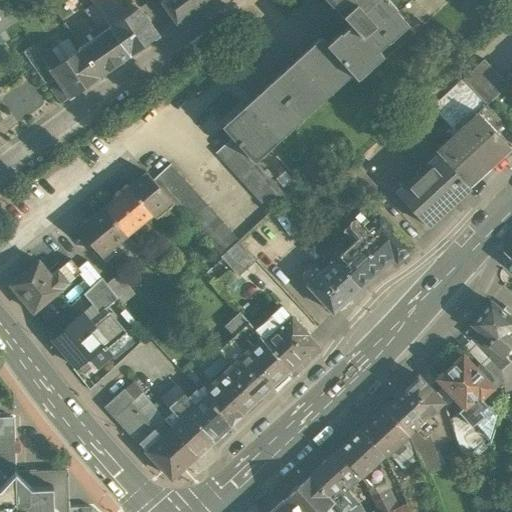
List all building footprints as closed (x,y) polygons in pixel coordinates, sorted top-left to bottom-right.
[(3,0),(0,2),(0,33),(18,22),(3,0)] [(165,0),(163,2),(177,22),(191,11),(204,0),(165,0)] [(328,0),(332,4),(334,3),(353,23),(341,34),(340,32),(328,43),(354,72),(358,77),(382,56),(377,50),(388,39),(389,40),(408,24),(386,0),(328,0)] [(157,36),(134,3),(127,9),(130,14),(111,27),(130,55),(157,36)] [(111,27),(95,5),(85,12),(97,29),(100,28),(103,33),(111,27)] [(111,27),(103,33),(100,28),(97,29),(90,34),(94,40),(82,48),(101,76),(130,55),(111,27)] [(322,37),(223,126),(233,138),(255,162),(354,72),(328,43),(322,37)] [(82,48),(61,63),(57,58),(48,65),(55,76),(70,97),(101,76),(82,48)] [(508,87),(483,60),(462,79),(486,105),(487,106),(508,87)] [(55,76),(45,83),(61,104),(70,97),(55,76)] [(486,105),(462,79),(432,108),(456,134),(477,114),(478,114),(486,105)] [(487,106),(486,105),(478,114),(495,132),(504,124),(487,106)] [(495,132),(478,114),(477,114),(456,134),(436,152),(439,155),(467,185),(508,146),(495,132)] [(412,126),(395,141),(412,160),(414,158),(424,169),(439,155),(436,152),(412,126)] [(255,162),(233,138),(216,153),(270,213),(287,197),(255,162)] [(424,169),(397,194),(428,227),(469,188),(467,185),(439,155),(424,169)] [(239,242),(170,164),(153,180),(174,204),(222,257),(239,242)] [(153,180),(145,172),(128,187),(138,199),(139,198),(152,214),(158,209),(162,214),(174,204),(153,180)] [(126,184),(115,193),(117,196),(102,208),(125,236),(152,214),(139,198),(138,199),(128,187),(126,184)] [(102,208),(77,228),(104,262),(116,252),(112,247),(125,236),(102,208)] [(413,247),(378,210),(362,224),(360,221),(357,219),(354,218),(351,219),(349,221),(348,223),(349,226),(349,228),(358,238),(349,246),(343,240),(326,253),(333,261),(360,288),(392,258),(397,263),(413,247)] [(69,260),(50,275),(38,262),(9,285),(32,313),(61,289),(60,288),(77,274),(79,273),(76,269),(69,260)] [(101,277),(87,260),(76,269),(79,273),(77,274),(91,287),(101,277)] [(333,261),(306,285),(333,313),(360,288),(333,261)] [(91,287),(83,294),(99,313),(118,298),(101,277),(91,287)] [(490,302),(472,324),(481,332),(492,341),(498,345),(504,337),(511,327),(511,319),(511,317),(511,312),(506,308),(503,312),(490,302)] [(289,317),(281,307),(255,330),(255,331),(289,368),(315,345),(305,334),(306,333),(291,316),(289,317)] [(126,333),(108,311),(92,326),(94,329),(90,333),(102,347),(101,347),(105,351),(106,350),(126,333)] [(92,326),(82,314),(51,340),(76,369),(89,358),(101,347),(102,347),(90,333),(94,329),(92,326)] [(240,314),(228,325),(236,334),(248,323),(240,314)] [(255,330),(248,323),(236,334),(217,351),(231,366),(201,393),(229,423),(289,368),(255,331),(255,330)] [(471,324),(465,332),(472,339),(474,341),(481,332),(472,324),(471,324)] [(511,342),(504,337),(498,345),(492,341),(489,345),(511,362),(511,360),(511,342)] [(474,341),(472,339),(463,346),(480,365),(480,364),(481,365),(489,357),(474,341)] [(101,347),(89,358),(97,367),(110,355),(106,350),(105,351),(101,347)] [(475,369),(463,357),(445,372),(442,372),(440,373),(438,374),(437,377),(437,379),(437,381),(439,383),(441,385),(443,385),(464,407),(465,408),(470,403),(478,411),(479,410),(486,403),(482,398),(493,387),(488,381),(493,377),(481,365),(480,364),(480,365),(475,369)] [(501,370),(489,357),(481,365),(493,377),(488,381),(493,387),(504,385),(501,370)] [(418,376),(384,407),(409,434),(417,426),(424,433),(425,432),(435,422),(429,416),(444,402),(418,376)] [(137,386),(130,391),(135,398),(142,393),(137,386)] [(199,391),(190,400),(183,392),(175,400),(212,439),(229,423),(201,393),(199,391)] [(212,439),(175,400),(168,406),(175,414),(166,422),(170,428),(195,454),(212,439)] [(162,436),(130,402),(114,417),(167,474),(173,474),(195,454),(170,428),(162,436)] [(495,411),(487,402),(486,403),(479,410),(483,414),(475,422),(489,436),(495,411)] [(470,403),(465,408),(464,407),(458,412),(459,412),(471,425),(474,423),(475,422),(483,414),(479,410),(478,411),(470,403)] [(384,407),(360,430),(384,457),(393,449),(398,454),(405,447),(400,442),(408,435),(409,434),(384,407)] [(459,412),(450,420),(461,455),(462,455),(485,435),(474,423),(471,425),(459,412)] [(0,417),(0,486),(8,487),(10,487),(15,487),(14,471),(16,471),(15,454),(19,453),(20,451),(20,442),(18,441),(14,441),(14,418),(0,417)] [(424,433),(417,426),(409,434),(408,435),(416,454),(423,473),(424,475),(439,469),(425,432),(424,433)] [(360,430),(336,451),(356,471),(360,476),(370,468),(384,457),(360,430)] [(362,511),(355,499),(342,485),(356,471),(336,451),(310,476),(329,496),(328,496),(333,502),(340,511),(362,511)] [(416,454),(406,458),(414,477),(423,473),(416,454)] [(378,486),(370,468),(360,476),(360,477),(377,511),(410,511),(407,504),(399,509),(385,483),(378,486)] [(16,471),(14,471),(15,487),(10,487),(8,487),(0,486),(0,511),(69,511),(69,508),(68,469),(16,471)] [(329,496),(310,476),(283,501),(293,511),(322,511),(325,509),(333,502),(328,496),(329,496)] [(293,511),(283,501),(271,511),(293,511)] [(340,511),(333,502),(325,509),(328,511),(340,511)]
